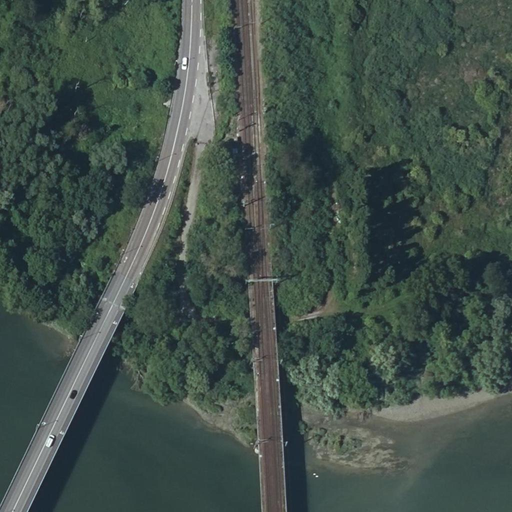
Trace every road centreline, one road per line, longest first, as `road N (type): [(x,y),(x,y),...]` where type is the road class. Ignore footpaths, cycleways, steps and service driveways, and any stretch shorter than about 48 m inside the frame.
road 1 (secondary): [(14,511),(161,189),(187,73),(192,0)]
road 2 (track): [(177,129),(203,132),(181,286),(203,317),(227,323),(339,314),(401,301),(511,258)]
